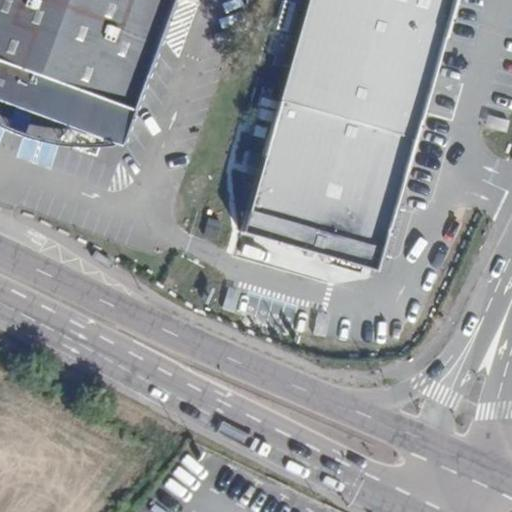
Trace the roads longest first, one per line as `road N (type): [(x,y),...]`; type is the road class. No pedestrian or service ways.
road 1 (primary): [(0,304),(418,511)]
road 2 (primary): [(424,438),(0,251)]
road 3 (tertiary): [(511,295),(424,438)]
road 4 (tertiary): [(476,462),(495,410),(511,302)]
